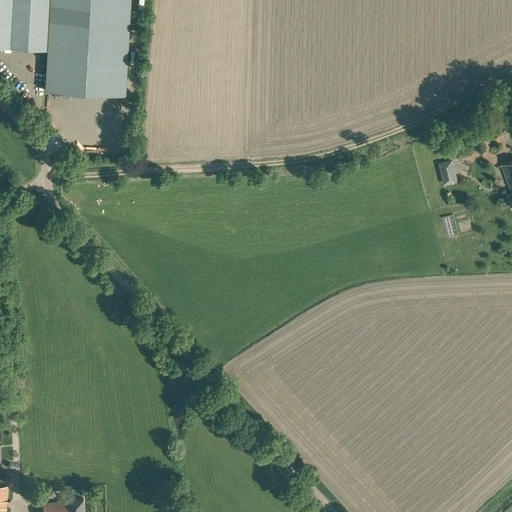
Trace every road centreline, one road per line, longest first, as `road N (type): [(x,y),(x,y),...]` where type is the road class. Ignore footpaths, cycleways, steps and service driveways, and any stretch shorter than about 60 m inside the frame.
road 1 (unknown): [(44,176),(306,160),(392,135),(511,71)]
road 2 (unclassified): [(334,511),(52,205)]
road 3 (unclassified): [(52,205),(41,151),(0,100)]
